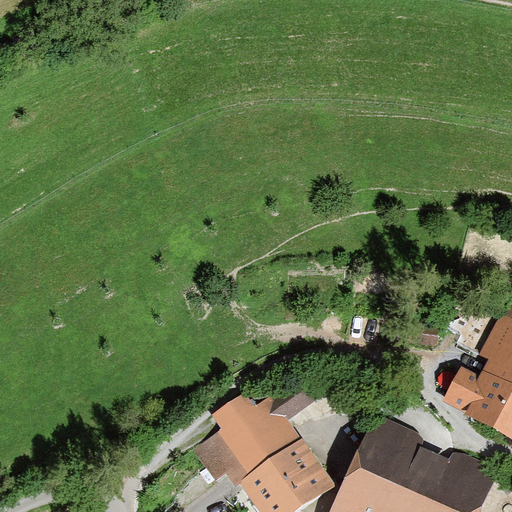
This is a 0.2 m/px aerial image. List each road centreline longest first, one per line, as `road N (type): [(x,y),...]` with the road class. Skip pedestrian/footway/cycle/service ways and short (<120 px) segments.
road 1 (track): [(115,504),(211,404),(266,365),(296,355),(402,363),(425,378),(475,447),(511,454)]
road 2 (track): [(163,0),(93,10),(0,48)]
road 3 (residential): [(120,511),(105,496),(75,489),(12,511)]
